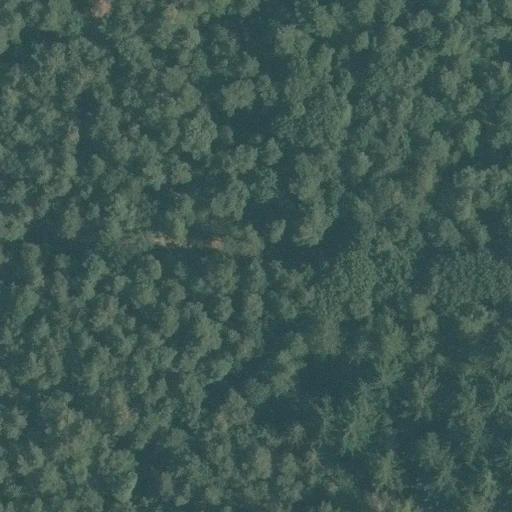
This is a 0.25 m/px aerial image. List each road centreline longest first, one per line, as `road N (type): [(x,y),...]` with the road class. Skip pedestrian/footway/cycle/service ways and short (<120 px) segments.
road 1 (track): [(0,244),(57,237),(356,258)]
road 2 (track): [(356,258),(275,511)]
road 3 (track): [(356,258),(511,264)]
